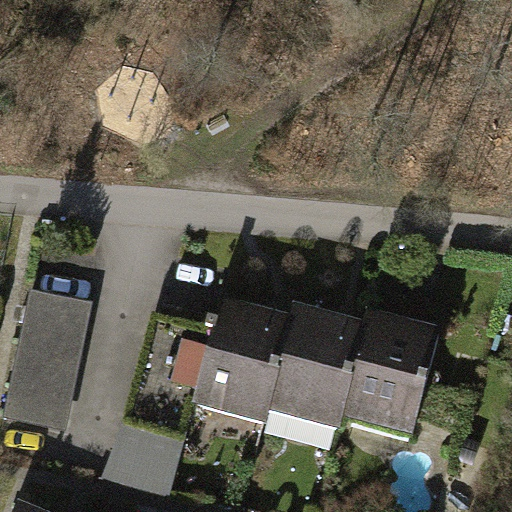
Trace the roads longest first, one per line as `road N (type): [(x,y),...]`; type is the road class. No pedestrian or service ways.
road 1 (residential): [(511,239),(0,190)]
road 2 (track): [(124,202),(298,24),(352,0)]
